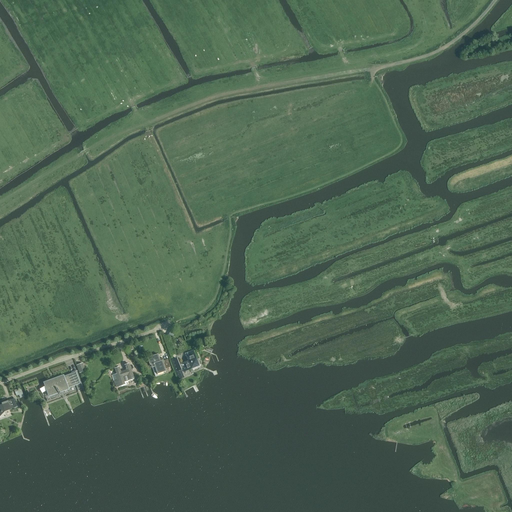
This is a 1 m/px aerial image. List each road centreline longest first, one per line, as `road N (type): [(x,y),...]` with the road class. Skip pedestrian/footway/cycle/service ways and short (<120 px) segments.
road 1 (unclassified): [(0,383),(168,326)]
road 2 (track): [(372,70),(443,48),(495,0)]
